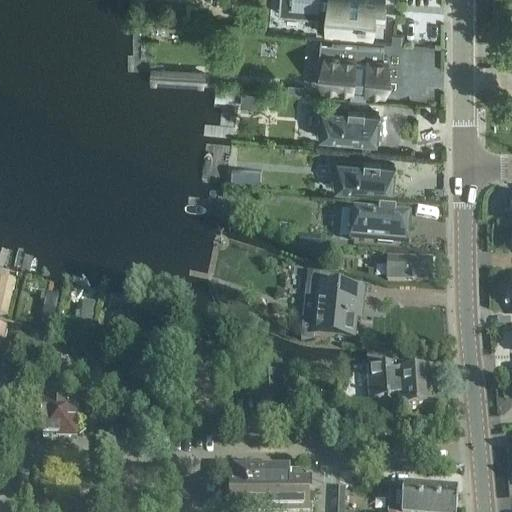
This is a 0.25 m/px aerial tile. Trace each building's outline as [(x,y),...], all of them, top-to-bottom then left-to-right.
[(319,0),(291,0),(290,10),(318,12),(319,0)] [(381,17),(382,0),(329,0),(327,33),(369,36),(371,17),(381,17)] [(321,56),(318,87),(380,93),(383,61),(379,60),(380,48),(328,44),(327,56),(321,56)] [(150,67),(150,75),(149,86),(206,88),(206,69),(150,67)] [(319,138),(377,143),(379,113),(321,108),(319,138)] [(335,190),(393,194),(395,165),(337,160),(335,190)] [(260,186),(261,178),(235,173),(233,180),(260,186)] [(351,241),(409,246),(411,216),(353,211),(351,241)] [(324,241),(300,238),(299,250),(320,259),(324,249),(324,241)] [(387,260),(387,282),(432,283),(432,261),(387,260)] [(314,343),(314,337),(354,341),(356,318),(361,319),(364,292),(344,290),(345,277),(337,277),(338,267),(324,265),(323,275),(308,274),(301,341),(314,343)] [(60,294),(46,292),(41,321),(55,323),(60,294)] [(94,302),(82,301),(79,333),(91,334),(94,302)] [(137,310),(122,307),(115,335),(131,339),(137,310)] [(44,335),(26,336),(27,363),(45,363),(44,335)] [(107,350),(94,348),(86,382),(100,385),(107,350)] [(169,366),(131,360),(129,375),(167,382),(169,366)] [(399,409),(399,412),(434,409),(431,373),(399,375),(398,368),(367,370),(369,402),(388,401),(399,409)] [(282,376),(256,378),(258,407),(284,405),(282,376)] [(69,440),(77,432),(74,429),(75,406),(65,406),(37,403),(37,422),(44,422),(43,439),(69,440)] [(302,473),(234,473),(234,485),(230,485),(230,511),(308,511),(309,485),(301,485),(302,473)] [(456,511),(458,492),(403,488),(401,511),(456,511)]
